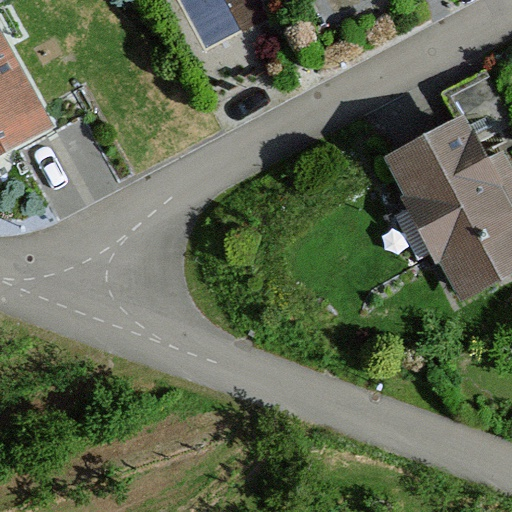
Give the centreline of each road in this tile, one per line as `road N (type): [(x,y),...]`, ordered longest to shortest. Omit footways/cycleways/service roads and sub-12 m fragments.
road 1 (residential): [(511,9),(188,181),(139,224),(70,313)]
road 2 (residential): [(511,472),(70,313)]
